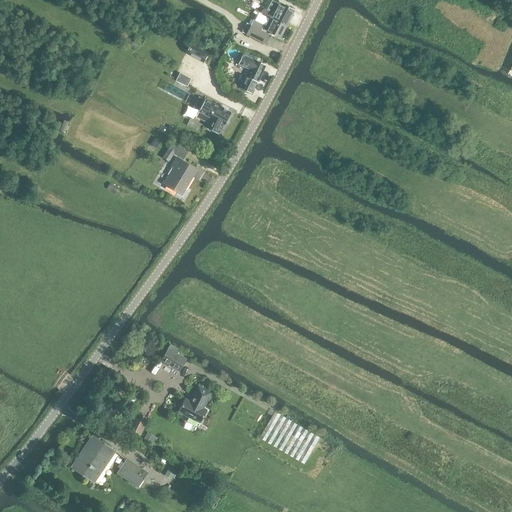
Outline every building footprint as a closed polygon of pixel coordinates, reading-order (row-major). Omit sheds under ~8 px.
[(263,9),(261,13),(270,18),(287,26),(295,11),(278,2),(276,1),(270,13),(263,9)] [(270,18),(264,30),(280,38),(287,26),(270,18)] [(264,44),(269,35),(246,24),(242,33),(264,44)] [(134,40),(131,46),(138,49),(140,43),(134,40)] [(185,53),(203,62),(208,52),(191,43),(185,53)] [(243,55),(239,64),(250,69),(246,77),(245,77),(240,88),(251,93),(263,68),(265,65),(255,61),(257,57),(245,51),(243,55)] [(180,74),(176,81),(187,86),(190,79),(180,74)] [(242,98),(245,92),(232,86),(230,92),(242,98)] [(199,96),(193,108),(199,111),(198,111),(213,119),(208,129),(218,134),(223,124),(225,125),(231,113),(227,110),(223,107),(222,108),(205,99),(199,96)] [(171,135),(174,130),(168,127),(166,133),(171,135)] [(150,145),(156,148),(161,141),(155,137),(150,145)] [(172,144),(163,158),(168,162),(174,153),(183,159),(187,153),(172,144)] [(185,190),(197,170),(177,158),(171,168),(173,169),(165,182),(164,181),(162,183),(177,192),(176,194),(183,198),(187,191),(185,190)] [(109,182),(106,188),(116,194),(120,188),(109,182)] [(179,370),(186,359),(174,353),(176,349),(170,346),(162,360),(179,370)] [(202,409),(210,393),(199,387),(191,403),(185,400),(179,412),(191,418),(192,419),(195,421),(197,420),(200,423),(206,411),(202,409)] [(140,436),(149,419),(137,413),(127,430),(140,436)] [(154,445),(157,439),(146,433),(143,439),(154,445)] [(94,483),(114,452),(93,438),(73,470),(94,483)] [(138,487),(147,474),(127,460),(118,474),(138,487)] [(201,495),(205,489),(201,486),(196,492),(201,495)] [(214,509),(220,499),(214,496),(208,506),(214,509)]
